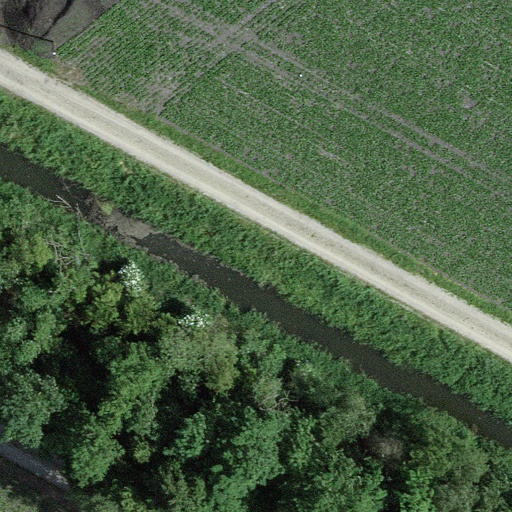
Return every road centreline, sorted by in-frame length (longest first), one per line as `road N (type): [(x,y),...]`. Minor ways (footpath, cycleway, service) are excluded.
road 1 (track): [(0,57),(511,339)]
road 2 (track): [(119,511),(0,441)]
